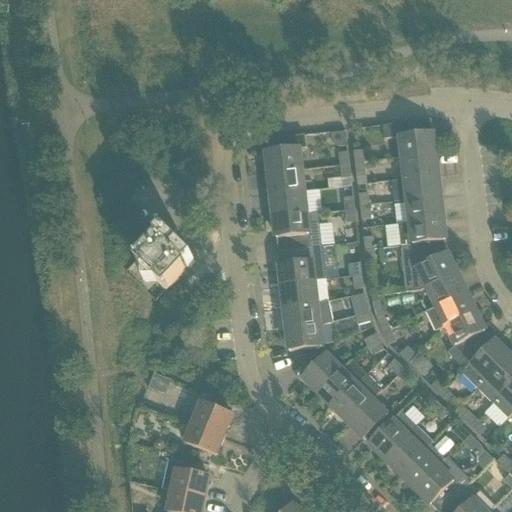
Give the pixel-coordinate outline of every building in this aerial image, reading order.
[(435,157),(433,135),(431,122),(383,128),(384,140),(401,138),(403,160),(435,157)] [(338,149),(346,148),(344,133),(330,135),(331,144),(338,149)] [(301,172),(299,151),(307,150),(305,137),(265,141),(269,176),(301,172)] [(364,165),(363,152),(354,153),(355,166),(364,165)] [(349,167),(348,154),(339,155),(341,168),(349,167)] [(438,178),(435,157),(403,160),(406,182),(438,178)] [(365,177),(364,165),(355,166),(357,178),(365,177)] [(351,179),(349,167),(341,168),(342,180),(351,179)] [(304,193),(301,172),(269,176),(272,197),(304,193)] [(440,199),(438,178),(406,182),(408,203),(440,199)] [(306,215),(304,193),(272,197),(274,219),(306,215)] [(369,208),(368,195),(359,196),(360,209),(369,208)] [(353,199),(344,200),(346,212),(354,211),(353,199)] [(443,221),(440,199),(408,203),(411,225),(443,221)] [(370,220),(369,208),(360,209),(362,221),(370,220)] [(356,224),(354,211),(346,212),(347,225),(356,224)] [(318,216),(307,217),(306,215),(274,219),(278,254),(322,248),(318,216)] [(445,243),(443,221),(411,225),(399,226),(401,248),(445,243)] [(165,234),(148,251),(136,263),(166,293),(195,263),(165,234)] [(374,251),(373,239),(364,240),(365,252),(374,251)] [(456,275),(447,255),(445,243),(415,246),(418,270),(404,271),(407,295),(421,293),(427,289),(456,275)] [(326,281),(322,248),(278,254),(282,289),(314,285),(314,282),(326,281)] [(375,264),(374,251),(365,252),(367,265),(375,264)] [(362,278),(361,265),(352,266),(353,279),(362,278)] [(466,295),(456,275),(427,289),(437,309),(466,295)] [(363,290),(362,278),(353,279),(355,291),(363,290)] [(317,307),(314,285),(282,289),(285,310),(317,307)] [(475,314),(466,295),(437,309),(437,310),(426,315),(435,333),(446,328),(475,314)] [(368,315),(366,307),(364,297),(351,300),(356,318),(368,315)] [(328,305),(317,307),(285,310),(287,332),(319,328),(319,327),(333,325),(328,305)] [(485,334),(475,314),(446,328),(455,347),(447,355),(465,372),(494,343),(485,334)] [(370,324),(368,315),(356,318),(358,327),(370,324)] [(385,320),(377,324),(383,335),(390,331),(385,320)] [(322,350),(319,328),(287,332),(290,354),(322,350)] [(396,343),(390,331),(383,335),(388,346),(396,343)] [(380,344),(376,336),(365,342),(368,349),(380,344)] [(510,358),(494,343),(465,372),(462,376),(477,391),(510,358)] [(384,351),(380,344),(368,349),(372,357),(384,351)] [(318,395),(341,372),(325,357),(302,380),(318,395)] [(511,386),(511,360),(510,358),(477,391),(493,406),(511,386)] [(341,372),(318,395),(334,410),(367,377),(351,362),(341,372)] [(403,371),(394,362),(388,368),(397,377),(403,371)] [(412,380),(403,371),(397,377),(406,386),(412,380)] [(149,389),(166,395),(171,382),(154,376),(149,389)] [(349,426),(372,403),(382,392),(367,377),(334,410),(349,426)] [(437,382),(430,389),(439,398),(445,391),(437,382)] [(511,386),(493,406),(508,421),(511,416),(511,386)] [(461,407),(454,400),(445,391),(439,398),(455,413),(461,407)] [(430,397),(424,403),(433,412),(439,406),(430,397)] [(387,418),(372,403),(349,426),(365,441),(387,418)] [(203,405),(194,425),(224,438),(233,417),(203,405)] [(448,415),(439,406),(433,412),(442,421),(448,415)] [(476,422),(468,413),(461,407),(455,413),(470,428),(476,422)] [(385,461),(417,429),(402,414),(392,423),(369,445),(385,461)] [(485,431),(476,422),(470,428),(479,437),(485,431)] [(216,458),(224,438),(194,425),(186,446),(216,458)] [(470,437),(461,428),(455,434),(464,443),(470,437)] [(430,446),(430,447),(432,444),(417,429),(385,461),(400,476),(430,446)] [(470,437),(464,443),(476,455),(482,449),(470,437)] [(400,476),(415,491),(445,461),(430,447),(430,446),(400,476)] [(511,466),(511,465),(503,457),(497,463),(506,472),(511,466)] [(443,511),(463,493),(472,484),(447,459),(445,461),(415,491),(436,511),(443,511)] [(205,500),(209,479),(190,475),(191,468),(196,469),(196,468),(166,461),(166,463),(170,463),(164,492),(162,491),(162,493),(173,495),(173,494),(205,500)] [(491,511),(495,509),(480,494),(472,502),(463,493),(443,511),(491,511)] [(202,511),(205,500),(173,494),(173,495),(169,511),(202,511)] [(284,511),(301,511),(293,503),(284,511)]
